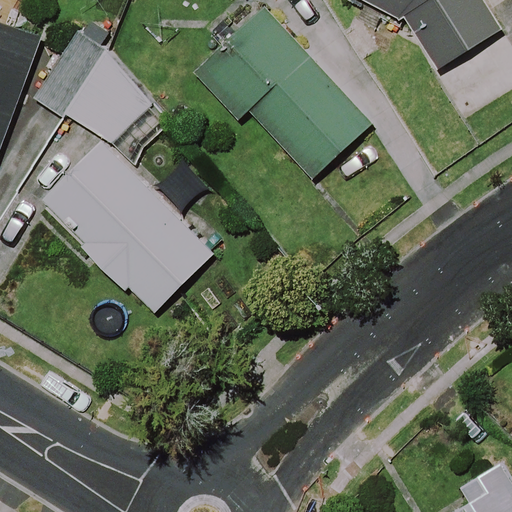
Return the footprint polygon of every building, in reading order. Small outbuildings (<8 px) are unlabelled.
[(471,0),(354,0),(401,24),(432,73),(493,35),(471,0)] [(369,128),(263,10),(227,41),(232,47),(197,78),(236,122),(247,113),(308,182),(369,128)] [(0,143),(38,45),(0,30),(0,143)] [(173,119),(82,39),(34,93),(95,146),(42,207),(82,243),(76,249),(156,319),(220,245),(131,167),(173,119)] [(511,511),(511,494),(495,467),(427,509),(428,511),(511,511)]
